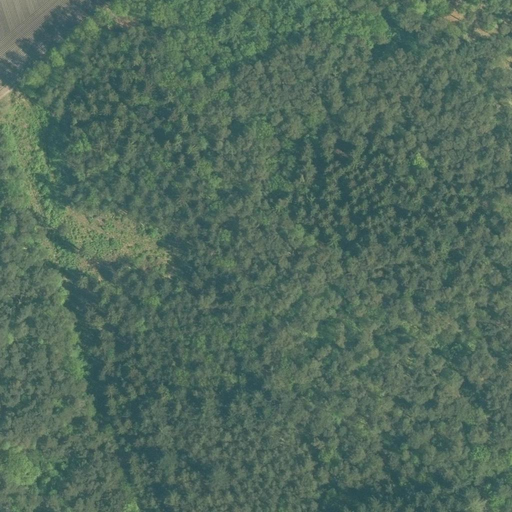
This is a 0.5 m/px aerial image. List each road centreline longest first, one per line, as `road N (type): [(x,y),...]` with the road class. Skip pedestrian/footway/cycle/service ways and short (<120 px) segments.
road 1 (track): [(484,511),(482,378),(492,324),(442,270),(342,0)]
road 2 (track): [(0,98),(119,0)]
